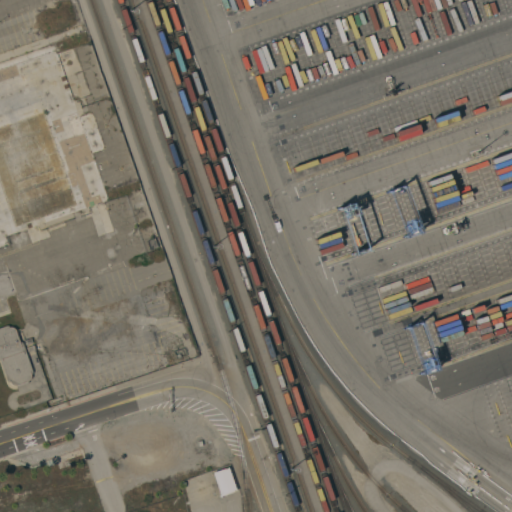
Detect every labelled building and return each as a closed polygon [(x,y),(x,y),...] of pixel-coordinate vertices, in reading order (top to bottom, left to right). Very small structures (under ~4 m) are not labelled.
[(73,35),(64,38),(61,32),(71,28),(73,35)] [(0,191),(11,224),(80,201),(44,95),(0,109),(0,191)] [(156,248),(148,251),(144,241),(153,238),(156,248)] [(0,327),(5,326),(6,326),(7,326),(8,327),(9,327),(11,327),(13,329),(18,342),(21,342),(21,343),(22,344),(31,372),(31,374),(30,375),(29,376),(29,379),(28,380),(27,381),(27,383),(26,384),(25,385),(16,387),(14,386),(13,386),(9,384),(8,383),(7,382),(5,382),(0,366),(0,327)] [(235,491),(219,496),(211,473),(227,467),(235,491)]
